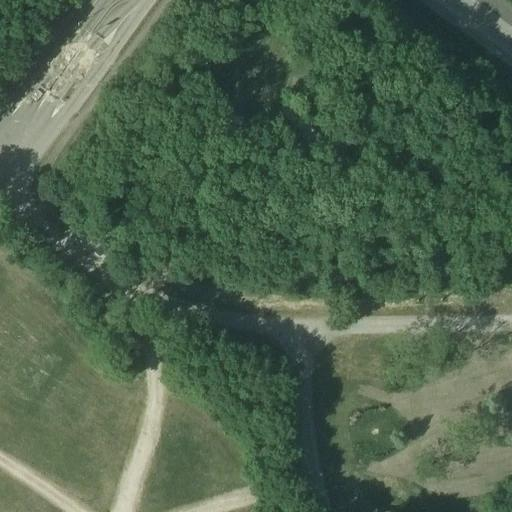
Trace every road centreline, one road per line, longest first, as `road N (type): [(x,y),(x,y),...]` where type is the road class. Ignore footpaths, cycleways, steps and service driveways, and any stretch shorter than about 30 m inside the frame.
road 1 (unclassified): [(8,214),(161,309),(221,325),(303,332)]
road 2 (unclassified): [(8,214),(158,0)]
road 3 (unclassified): [(303,332),(511,328)]
road 4 (unclassified): [(117,0),(0,151)]
road 5 (unclassified): [(303,332),(310,464),(321,511)]
road 6 (track): [(160,362),(157,403),(116,511)]
